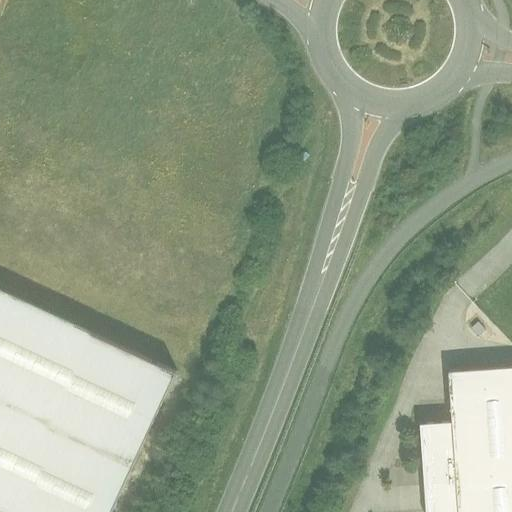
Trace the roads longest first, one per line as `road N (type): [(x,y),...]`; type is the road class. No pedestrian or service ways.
road 1 (unclassified): [(273,511),(354,304),(395,243),(433,206),(511,156)]
road 2 (tertiary): [(378,102),(321,281),(230,511)]
road 3 (tertiary): [(323,6),(320,31),(337,76),(378,102)]
